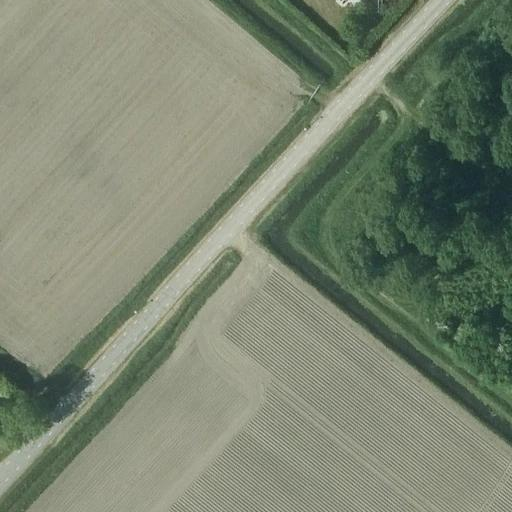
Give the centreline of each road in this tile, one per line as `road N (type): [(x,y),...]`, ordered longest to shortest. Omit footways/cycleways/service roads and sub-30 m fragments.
road 1 (tertiary): [(0,474),(442,0)]
road 2 (track): [(369,77),(405,109),(318,216),(321,249),(511,406)]
